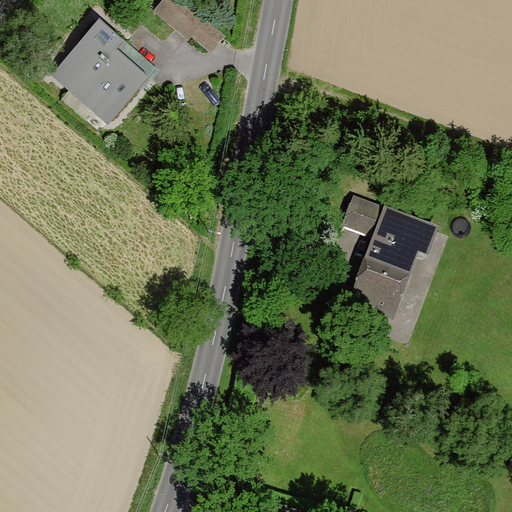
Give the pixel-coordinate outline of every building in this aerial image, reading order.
[(178,0),(169,11),(182,23),(193,12),(178,0)] [(223,38),(205,21),(194,33),(212,50),(223,38)] [(147,79),(118,52),(124,45),(101,25),(57,75),(111,122),(147,79)] [(380,209),(354,199),(346,225),(361,231),(371,234),(380,209)] [(433,229),(390,213),(361,292),(394,304),(414,251),(424,255),(433,229)] [(273,411),(255,406),(251,423),(268,428),(273,411)] [(267,430),(252,425),(248,441),(263,445),(267,430)] [(262,449),(251,446),(247,459),(258,462),(262,449)] [(263,477),(259,464),(244,469),(248,481),(263,477)] [(314,481),(280,470),(274,486),(328,506),(336,483),(316,476),(314,481)]
